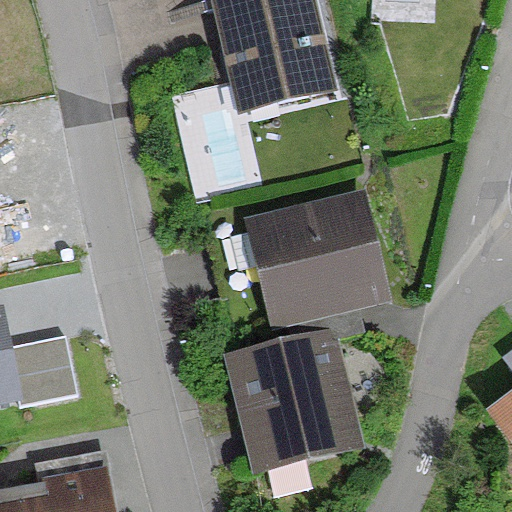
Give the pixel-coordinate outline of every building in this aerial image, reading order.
[(204,0),(208,15),(214,14),(211,6),(232,0),(204,0)] [(340,96),(317,0),(232,0),(211,6),(214,14),(240,121),(340,96)] [(394,306),(366,193),(245,223),(273,336),(348,317),(394,306)] [(0,307),(0,405),(21,402),(9,346),(2,307),(0,307)] [(65,334),(9,346),(21,402),(77,390),(65,334)] [(332,334),(225,360),(254,480),(367,453),(344,358),(340,343),(334,344),(332,334)] [(511,398),(487,418),(511,451),(511,398)] [(37,476),(0,482),(0,511),(115,511),(105,452),(35,465),(37,476)]
